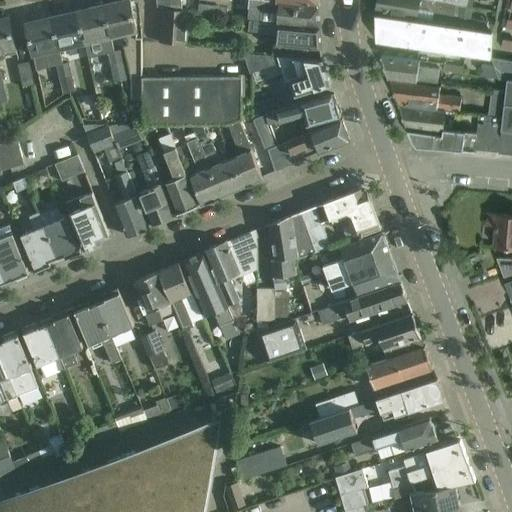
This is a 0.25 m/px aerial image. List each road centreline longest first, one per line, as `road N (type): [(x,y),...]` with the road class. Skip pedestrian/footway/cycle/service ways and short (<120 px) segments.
road 1 (residential): [(0,313),(385,150)]
road 2 (residential): [(511,494),(393,173)]
road 3 (residential): [(385,150),(355,55),(349,0)]
